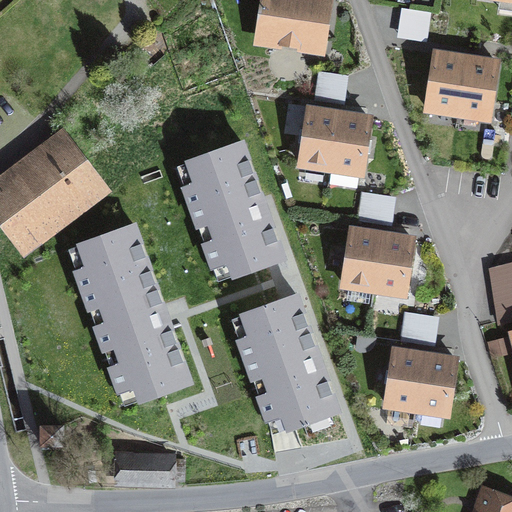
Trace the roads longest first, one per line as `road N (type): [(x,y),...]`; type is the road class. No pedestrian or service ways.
road 1 (unclassified): [(496,449),(275,492),(0,504)]
road 2 (residential): [(353,0),(441,279)]
road 3 (residential): [(441,279),(496,449)]
